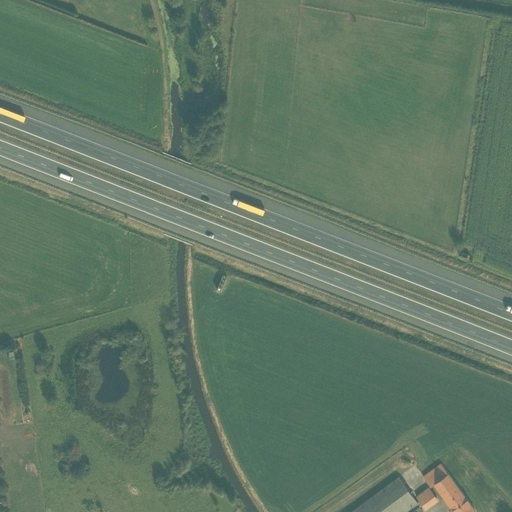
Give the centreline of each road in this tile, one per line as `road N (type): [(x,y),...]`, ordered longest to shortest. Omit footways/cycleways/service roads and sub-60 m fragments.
road 1 (motorway): [(511,313),(0,113)]
road 2 (motorway): [(0,148),(511,347)]
